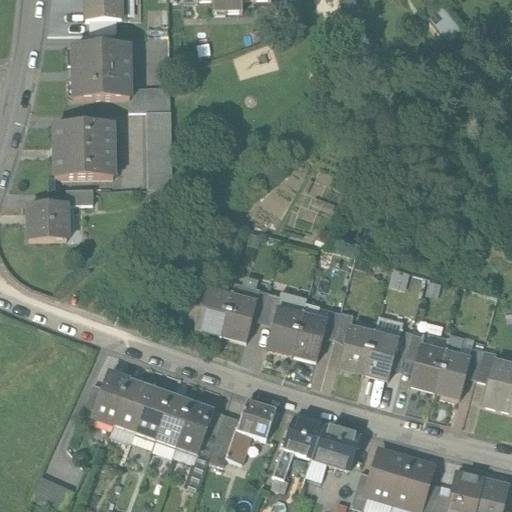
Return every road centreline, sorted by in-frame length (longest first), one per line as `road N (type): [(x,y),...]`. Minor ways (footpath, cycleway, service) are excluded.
road 1 (residential): [(511,461),(327,413),(0,292)]
road 2 (residential): [(32,0),(0,157)]
